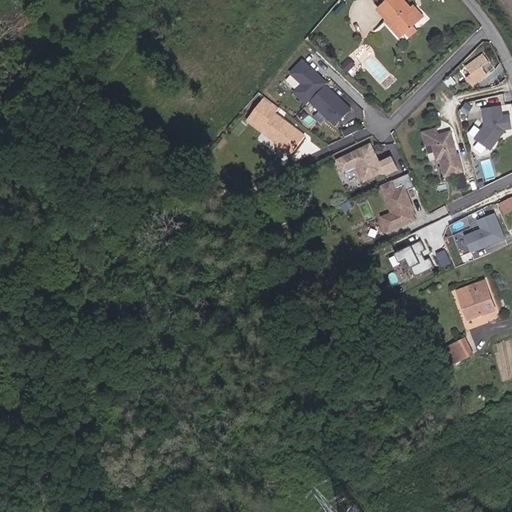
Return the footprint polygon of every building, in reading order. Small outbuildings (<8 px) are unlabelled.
[(407,0),(394,0),(383,10),(406,36),(410,33),(416,27),(425,20),(407,0)] [(421,33),(416,27),(410,33),(415,38),(421,33)] [(490,74),(485,67),(491,62),(485,54),(468,67),(474,75),(469,78),(475,86),(490,74)] [(311,72),(300,60),(288,73),(299,84),(291,92),(304,105),(324,84),(315,75),(313,76),(310,73),(311,72)] [(340,102),(322,86),(307,102),(332,126),(347,110),(342,104),(340,106),(338,104),(340,102)] [(275,107),(260,97),(244,120),(289,152),(301,135),(270,113),(275,107)] [(463,110),(469,113),(474,104),(468,100),(463,110)] [(500,110),(482,114),(485,131),(476,145),(491,155),(499,144),(501,138),(502,138),(506,133),(511,131),(511,130),(509,119),(502,120),(500,110)] [(440,128),(424,132),(429,149),(436,147),(440,162),(443,161),(448,176),(466,171),(455,131),(442,134),(440,128)] [(370,144),(337,159),(342,170),(355,164),(362,180),(382,171),(382,170),(383,170),(385,174),(397,169),(391,157),(379,163),(370,144)] [(380,217),(387,232),(405,224),(413,220),(409,210),(411,209),(403,190),(413,186),(407,173),(379,186),(390,213),(380,217)] [(511,200),(495,208),(501,219),(511,213),(511,200)] [(469,253),(502,240),(492,215),(476,221),(479,230),(462,237),(469,253)] [(423,250),(419,241),(407,246),(394,252),(403,270),(408,268),(408,270),(412,277),(431,268),(427,258),(422,260),(419,252),(423,250)] [(441,252),(434,255),(439,267),(446,263),(441,252)] [(477,286),(470,290),(471,321),(488,314),(477,286)] [(471,321),(470,290),(452,297),(463,325),(471,321)] [(461,349),(452,354),(458,367),(468,363),(461,349)] [(452,354),(445,357),(452,371),(458,367),(452,354)]
